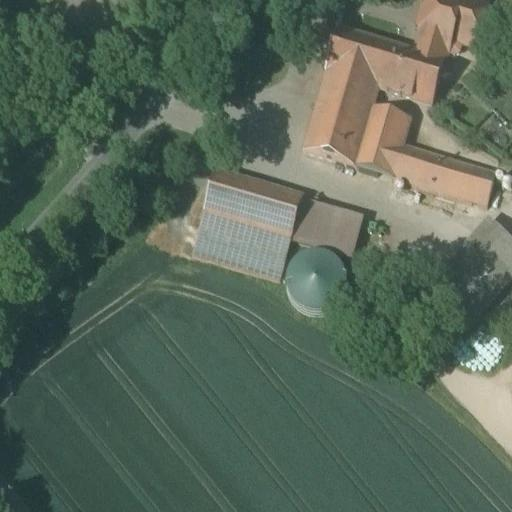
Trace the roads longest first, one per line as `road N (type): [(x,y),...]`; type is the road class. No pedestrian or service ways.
road 1 (tertiary): [(101,170),(222,0)]
road 2 (tertiary): [(0,283),(101,170)]
road 3 (unclassified): [(0,74),(101,170)]
